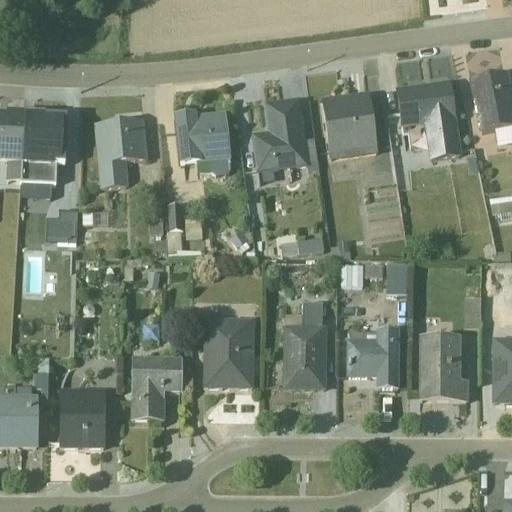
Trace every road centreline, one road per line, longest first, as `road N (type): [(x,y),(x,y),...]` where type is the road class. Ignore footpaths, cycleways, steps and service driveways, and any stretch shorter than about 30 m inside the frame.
road 1 (unclassified): [(0,72),(182,72),(511,23)]
road 2 (unclassified): [(428,451),(353,511),(158,510)]
road 3 (unclassified): [(428,451),(235,450),(158,510)]
road 4 (unclassified): [(158,510),(0,509)]
